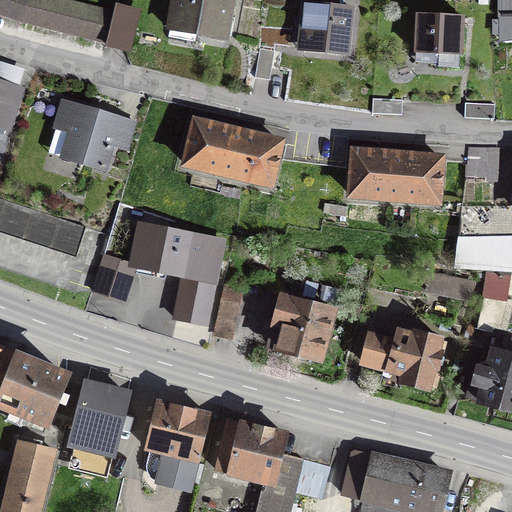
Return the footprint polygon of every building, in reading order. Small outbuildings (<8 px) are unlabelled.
[(0,0),(0,13),(20,20),(27,0),(0,0)] [(28,0),(23,21),(107,42),(114,13),(63,0),(28,0)] [(174,0),(169,29),(225,39),(231,0),(174,0)] [(511,0),(498,0),(498,17),(511,16),(511,0)] [(304,50),(346,54),(351,8),(306,3),(303,29),(306,29),(304,50)] [(114,13),(107,42),(107,44),(126,49),(135,14),(115,9),(114,13)] [(438,66),(459,67),(463,17),(417,14),(415,53),(439,54),(438,66)] [(274,50),(259,48),(255,78),(270,80),(274,50)] [(0,125),(7,127),(19,91),(0,84),(0,125)] [(402,115),(403,100),(373,98),(372,113),(402,115)] [(64,102),(61,112),(75,116),(63,157),(104,169),(119,119),(64,102)] [(464,118),(494,119),(495,104),(465,103),(464,118)] [(196,122),(185,165),(271,185),(281,142),(196,122)] [(354,151),(351,195),(438,202),(442,158),(354,151)] [(86,227),(0,198),(0,231),(76,257),(86,227)] [(455,268),(511,272),(511,205),(462,206),(455,268)] [(175,318),(206,324),(222,242),(141,226),(133,265),(184,275),(175,318)] [(104,255),(93,291),(124,301),(134,271),(126,269),(128,263),(104,255)] [(427,275),(424,290),(469,299),(472,285),(427,275)] [(226,286),(215,335),(231,338),(242,289),(226,286)] [(511,300),(483,294),(476,325),(492,329),(493,327),(506,329),(511,304),(511,300)] [(333,311),(282,297),(275,324),(283,326),(277,349),(320,360),(333,311)] [(370,337),(364,363),(404,374),(402,381),(428,388),(434,367),(437,368),(441,353),(438,352),(441,339),(415,332),(414,335),(399,331),(396,344),(370,337)] [(0,393),(15,356),(0,349),(0,393)] [(482,356),(471,398),(511,410),(511,354),(493,350),(491,359),(482,356)] [(15,356),(0,393),(0,404),(47,424),(67,377),(15,356)] [(114,438),(117,439),(128,395),(85,384),(74,427),(79,429),(70,462),(106,471),(114,438)] [(165,453),(158,482),(190,490),(209,415),(158,403),(147,448),(165,453)] [(273,484),(281,454),(285,435),(228,421),(216,470),(273,484)] [(37,511),(53,449),(21,442),(3,511),(37,511)] [(366,497),(362,511),(402,511),(404,506),(430,511),(438,511),(447,475),(350,452),(341,492),(366,497)] [(264,492),(259,511),(289,511),(302,460),(281,454),(273,484),(271,494),(264,492)]
